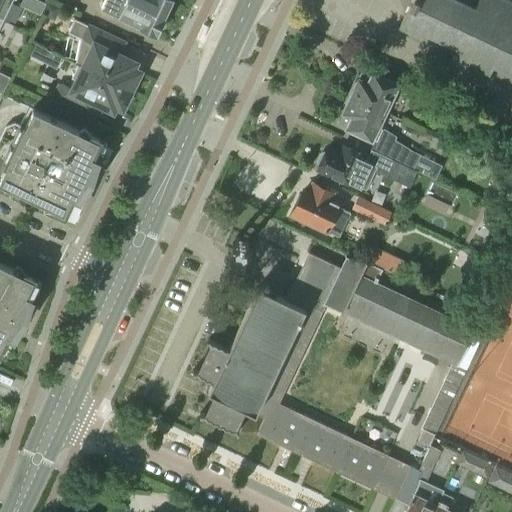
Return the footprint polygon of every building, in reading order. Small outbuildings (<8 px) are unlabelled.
[(11,0),(0,0),(0,18),(2,20),(11,0)] [(114,13),(119,15),(119,16),(139,25),(139,26),(155,34),(171,0),(104,0),(101,7),(114,13)] [(473,0),(411,0),(398,27),(452,52),(446,65),(484,83),(490,70),(511,80),(511,2),(507,0),(477,0),(476,1),(473,0)] [(41,14),(54,20),(60,7),(47,1),(41,14)] [(140,71),(133,68),(136,63),(116,53),(121,41),(74,18),(67,32),(80,38),(75,63),(69,60),(68,61),(131,90),(140,71)] [(47,50),(35,45),(30,55),(42,61),(47,50)] [(131,90),(68,61),(77,65),(71,78),(75,80),(70,89),(59,84),(53,97),(87,113),(93,101),(113,110),(116,105),(122,108),(131,90)] [(353,83),(348,94),(384,111),(396,84),(372,72),(370,78),(361,73),(356,82),(353,83)] [(400,88),(419,97),(424,86),(405,77),(400,88)] [(347,126),(346,127),(370,138),(384,111),(348,94),(342,105),(344,108),(338,122),(347,126)] [(437,102),(446,107),(450,99),(441,94),(437,102)] [(0,182),(45,204),(45,208),(55,209),(71,216),(106,143),(90,135),(86,128),(82,131),(32,108),(0,175),(0,182)] [(419,153),(412,150),(395,139),(396,136),(380,126),(370,149),(392,159),(412,169),(419,153)] [(318,164),(316,168),(366,191),(377,168),(386,172),(392,159),(370,149),(364,160),(360,158),(362,154),(344,145),(340,155),(326,148),(324,151),(320,153),(317,161),(318,164)] [(343,224),(342,223),(347,213),(338,209),(341,203),(329,198),(331,193),(313,184),(309,193),(303,190),(291,214),(338,236),(343,224)] [(351,208),(384,224),(390,211),(357,196),(351,208)] [(481,216),(493,221),(498,211),(486,206),(481,216)] [(403,260),(372,246),(366,260),(397,275),(403,260)] [(257,432),(374,487),(390,452),(279,400),(342,268),(307,252),(307,253),(310,254),(304,268),(314,273),(298,305),(257,286),(228,348),(227,347),(223,347),(221,344),(217,344),(215,341),(211,341),(208,338),(206,339),(209,343),(197,370),(192,369),(192,372),(196,372),(198,375),(202,375),(204,377),(208,378),(210,380),(211,380),(212,381),(207,391),(212,393),(204,412),(199,412),(199,414),(203,415),(205,417),(209,417),(212,420),(215,420),(218,423),(221,423),(224,426),(227,426),(230,429),(233,429),(236,432),(238,431),(235,427),(243,408),(254,414),(255,411),(264,415),(256,433),(257,433),(257,432)] [(342,310),(457,366),(475,327),(375,281),(382,269),(365,261),(364,264),(347,256),(342,268),(332,288),(326,302),(342,310)] [(0,345),(6,333),(13,336),(31,299),(24,296),(32,278),(25,274),(17,266),(14,269),(0,262),(0,345)] [(417,440),(429,445),(434,433),(422,428),(417,440)] [(462,448),(461,450),(455,462),(471,470),(477,458),(477,456),(462,448)] [(408,499),(414,487),(413,487),(416,479),(420,470),(418,469),(409,465),(402,481),(394,497),(392,501),(407,508),(411,501),(408,499)] [(511,493),(511,473),(494,465),(494,466),(487,482),(511,493)] [(416,479),(424,483),(430,472),(419,467),(418,469),(420,470),(416,479)] [(407,508),(405,511),(431,511),(436,504),(435,504),(424,498),(426,493),(414,487),(408,499),(411,501),(407,508)] [(441,491),(437,500),(435,504),(436,504),(431,511),(459,511),(462,506),(450,501),(452,496),(441,491)]
